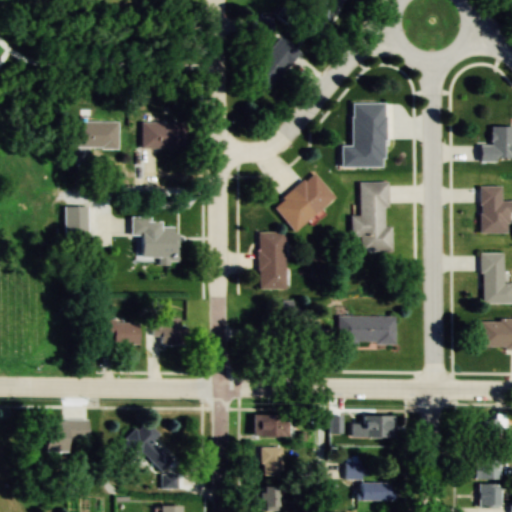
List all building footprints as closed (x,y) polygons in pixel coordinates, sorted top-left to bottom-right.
[(316,32),(347,0),(314,0),(299,15),(316,32)] [(248,33),(268,33),(268,15),(248,15),(248,33)] [(267,89),(296,52),(277,37),(248,73),(267,89)] [(338,166),(380,166),(380,103),(348,103),(347,145),(338,145),(338,166)] [(115,121),(70,121),(70,148),(115,148),(115,121)] [(137,147),(174,147),(174,121),(137,121),(137,147)] [(511,160),(511,138),(510,138),(510,126),(487,125),(487,144),(475,144),(475,160),(511,160)] [(293,231),(331,196),(308,171),(270,207),(293,231)] [(384,181),(356,181),(356,215),(347,216),(348,237),(357,237),(357,248),(388,248),(388,225),(384,226),(384,181)] [(498,186),(475,186),(475,234),(504,234),(504,213),(511,213),(511,200),(498,200),(498,186)] [(84,205),(60,205),(60,238),(84,238),(84,205)] [(135,235),(134,258),(153,258),(153,261),(172,261),(172,224),(146,223),(146,216),(126,215),(126,234),(135,235)] [(282,232),(254,232),(254,288),(282,288),(282,232)] [(510,284),(499,284),(499,253),(476,253),(476,304),(510,304),(510,284)] [(391,344),(391,315),(334,315),(334,344),(391,344)] [(177,345),(177,317),(150,317),(150,345),(177,345)] [(511,319),(476,320),(476,349),(511,348),(511,319)] [(136,320),(101,320),(101,343),(136,343),(136,320)] [(248,414),(248,435),(284,435),(284,414),(248,414)] [(391,415),(350,415),(350,437),(391,437),(391,415)] [(501,417),(476,417),(476,436),(501,436),(501,417)] [(84,419),(38,418),(38,453),(64,454),(64,441),(84,441),(84,419)] [(136,453),(156,472),(169,458),(150,440),(156,434),(141,420),(116,447),(130,460),(136,453)] [(280,446),(257,446),(257,475),(280,475),(280,446)] [(497,478),(497,452),(472,452),(472,478),(497,478)] [(389,500),(389,482),(355,482),(355,500),(389,500)] [(496,483),(475,483),(475,508),(496,508),(496,483)] [(276,485),(255,485),(255,508),(276,508),(276,485)]
